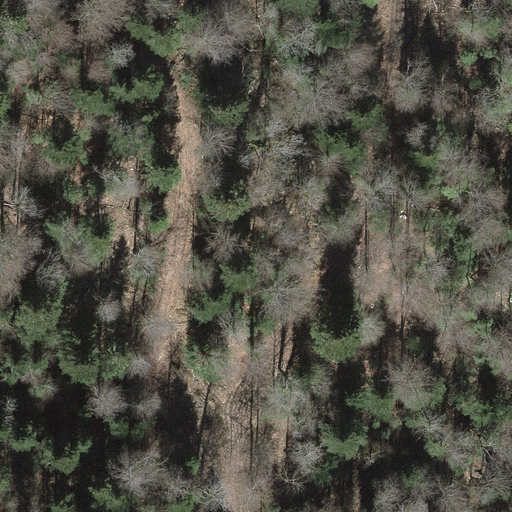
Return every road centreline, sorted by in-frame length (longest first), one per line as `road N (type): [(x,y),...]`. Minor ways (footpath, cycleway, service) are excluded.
road 1 (track): [(231,511),(155,357),(153,315),(173,270),(188,133),(169,71),(117,0)]
road 2 (track): [(229,507),(245,385),(331,278),(380,161),(407,0)]
